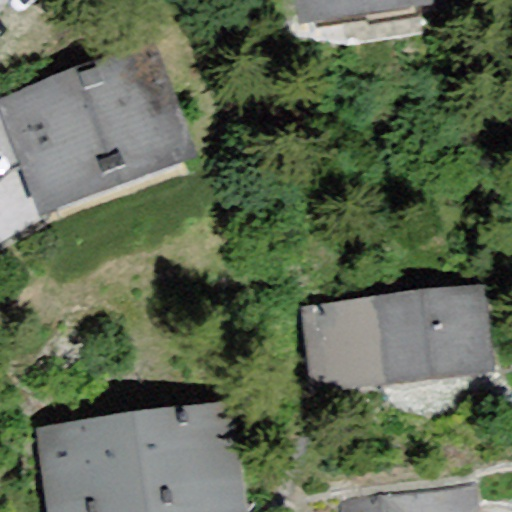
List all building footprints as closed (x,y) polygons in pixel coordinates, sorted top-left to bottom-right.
[(303,0),(315,45),(436,28),(432,0),(303,0)] [(161,79),(13,108),(49,236),(206,186),(161,79)] [(0,145),(0,201),(19,179),(0,145)] [(501,387),(478,311),(315,323),(318,401),(501,387)] [(237,511),(225,413),(40,436),(49,511),(237,511)]
